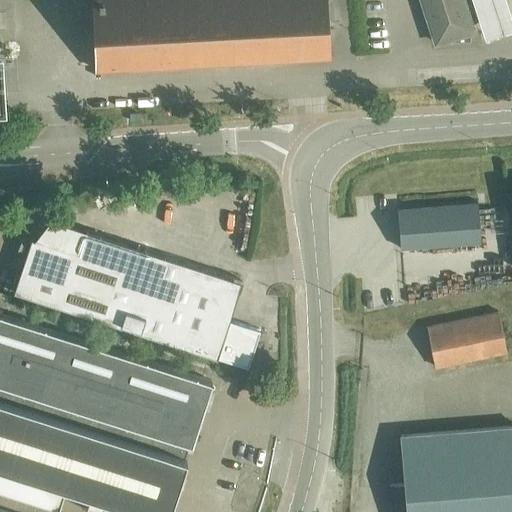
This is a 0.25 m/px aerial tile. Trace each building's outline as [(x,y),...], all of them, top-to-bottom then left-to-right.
[(92,0),(96,69),(328,57),(325,0),(92,0)] [(447,41),(464,40),(463,33),(473,30),(463,0),(421,0),(435,42),(447,38),(447,41)] [(471,0),(484,38),(511,28),(511,20),(505,0),(471,0)] [(397,207),(400,247),(480,241),(477,201),(397,207)] [(30,236),(13,290),(231,361),(246,366),(259,329),(227,319),(240,280),(85,229),(77,252),(30,236)] [(426,326),(435,366),(506,351),(498,311),(426,326)] [(0,487),(57,505),(63,486),(90,494),(85,510),(91,511),(102,511),(106,499),(146,511),(168,511),(186,457),(184,456),(188,442),(190,442),(210,380),(0,313),(0,487)] [(406,511),(511,511),(511,425),(400,434),(404,483),(389,484),(390,503),(405,502),(406,511)]
